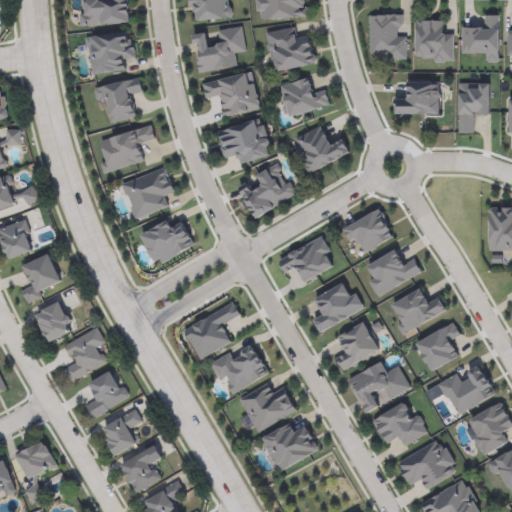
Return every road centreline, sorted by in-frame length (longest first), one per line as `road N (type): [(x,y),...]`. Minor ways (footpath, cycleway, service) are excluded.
road 1 (residential): [(388,511),(209,199),(179,120),(157,0)]
road 2 (secondary): [(242,511),(98,265),(45,108),(29,0)]
road 3 (residential): [(0,316),(111,511)]
road 4 (residential): [(511,364),(404,187)]
road 5 (residential): [(381,149),(352,81),(334,0)]
road 6 (residential): [(240,258),(373,178)]
road 7 (residential): [(373,178),(386,189),(404,187),(411,157),(398,147),(381,149),(371,162),(373,178)]
road 8 (residential): [(240,258),(216,257),(123,311)]
road 9 (residential): [(136,334),(228,278),(240,258)]
